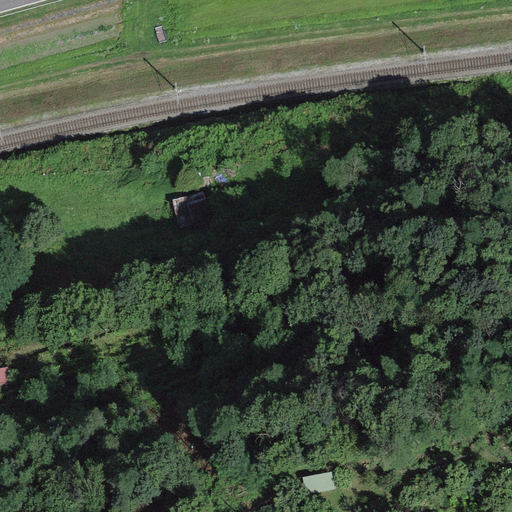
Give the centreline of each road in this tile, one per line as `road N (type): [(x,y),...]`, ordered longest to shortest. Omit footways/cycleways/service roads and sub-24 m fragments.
road 1 (track): [(511,325),(433,294),(286,294),(0,357)]
road 2 (track): [(310,484),(401,440),(511,423)]
